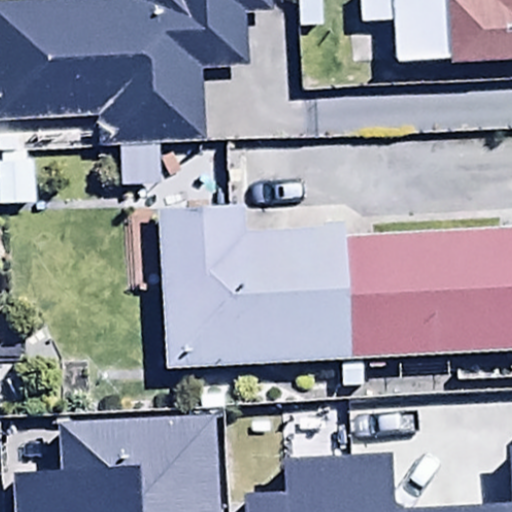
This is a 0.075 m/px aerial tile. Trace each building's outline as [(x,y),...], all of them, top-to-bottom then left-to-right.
[(123,0),(0,5),(0,126),(87,122),(88,151),(202,146),(199,71),(241,69),(238,15),(264,14),(263,0),(123,0)] [(389,31),(391,67),(511,60),(511,0),(351,0),(353,33),(389,31)] [(341,370),(336,244),(336,233),(237,238),(236,211),(153,215),(160,378),(341,370)] [(511,235),(336,244),(341,370),(511,361),(511,235)] [(217,511),(214,424),(57,429),(59,484),(6,486),(6,511),(217,511)] [(248,480),(250,511),(438,511),(433,424),(373,427),(376,468),(364,468),(362,445),(297,449),(299,477),(248,480)]
